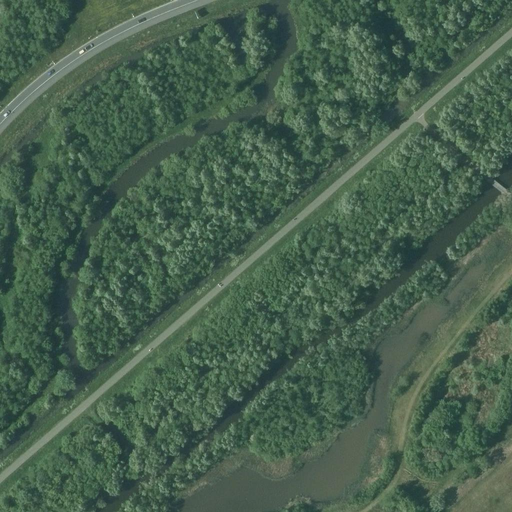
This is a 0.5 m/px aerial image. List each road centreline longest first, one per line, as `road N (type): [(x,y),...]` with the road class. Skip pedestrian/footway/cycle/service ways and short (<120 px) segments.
road 1 (track): [(511,279),(423,382),(392,473),(362,511)]
road 2 (motorway): [(0,119),(80,51),(187,0)]
